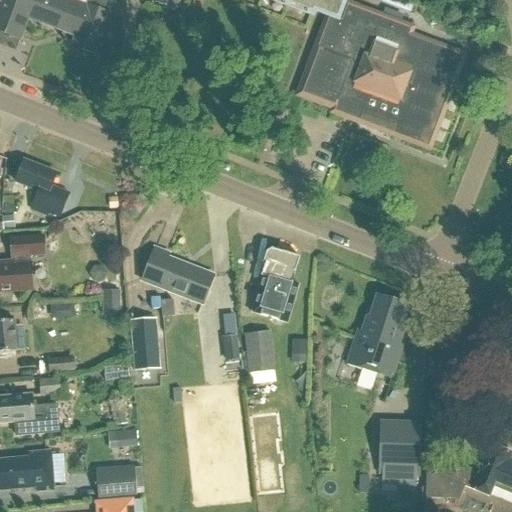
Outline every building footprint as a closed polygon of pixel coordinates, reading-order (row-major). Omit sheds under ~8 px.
[(61,29),(72,1),(70,0),(0,0),(0,30),(8,34),(9,32),(19,36),(27,16),(61,29)] [(74,46),(99,55),(115,14),(75,0),(72,0),(72,1),(61,29),(60,31),(77,37),(74,46)] [(183,0),(157,0),(180,9),(183,0)] [(278,0),(313,13),(317,0),(278,0)] [(307,87),(303,98),(335,110),(333,113),(358,122),(359,123),(363,111),(397,124),(397,125),(397,124),(393,135),(428,148),(459,62),(462,54),(428,42),(419,39),(415,43),(406,40),(408,35),(409,35),(411,30),(347,5),(341,21),(329,17),(304,82),(304,84),(306,84),(305,87),(307,87)] [(39,192),(31,210),(47,216),(49,211),(60,216),(69,194),(51,187),(56,175),(23,162),(15,182),(39,192)] [(117,197),(104,198),(105,211),(118,211),(117,197)] [(13,217),(2,218),(3,230),(14,229),(13,217)] [(11,239),(13,262),(0,263),(0,293),(33,291),(32,257),(46,256),(45,237),(11,239)] [(143,282),(202,305),(213,277),(167,259),(168,255),(156,250),(143,282)] [(300,259),(271,251),(266,254),(259,277),(262,278),(252,313),(285,323),(291,303),(293,304),(298,287),(292,285),(300,259)] [(101,292),(102,317),(121,316),(119,291),(101,292)] [(355,367),(392,378),(402,346),(398,345),(403,330),(401,327),(408,306),(376,297),(370,318),(367,319),(362,334),(358,332),(348,365),(355,367)] [(76,305),(62,305),(63,313),(67,317),(77,317),(76,305)] [(129,321),(134,371),(161,369),(157,318),(129,321)] [(0,321),(0,353),(17,352),(17,351),(26,351),(24,333),(16,334),(15,321),(0,321)] [(243,335),(248,375),(275,372),(270,332),(243,335)] [(222,339),(223,350),(238,349),(237,337),(222,339)] [(294,340),(293,355),(308,355),(308,341),(294,340)] [(41,396),(66,393),(65,380),(40,382),(41,396)] [(33,408),(32,396),(0,398),(0,424),(15,423),(16,437),(59,433),(57,407),(33,408)] [(110,403),(113,427),(126,424),(122,401),(110,403)] [(420,427),(380,426),(379,475),(383,475),(383,485),(414,486),(415,476),(419,476),(420,427)] [(112,433),(113,450),(135,449),(134,431),(112,433)] [(426,499),(427,499),(453,495),(459,497),(461,498),(467,483),(491,493),(495,483),(496,483),(498,484),(511,489),(511,463),(508,461),(510,456),(511,456),(511,454),(488,445),(488,447),(490,448),(478,475),(428,455),(428,447),(427,447),(426,499)] [(0,491),(37,488),(37,492),(54,491),(51,452),(30,454),(30,459),(0,461),(0,491)] [(116,498),(142,495),(138,458),(113,461),(116,498)] [(96,505),(96,511),(136,511),(136,501),(96,505)]
